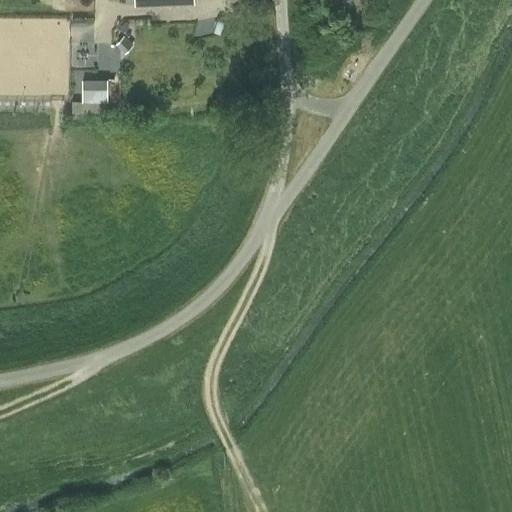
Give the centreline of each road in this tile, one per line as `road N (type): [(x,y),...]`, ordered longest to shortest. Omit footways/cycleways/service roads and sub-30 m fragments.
road 1 (unclassified): [(0,379),(140,343),(222,283),(269,221)]
road 2 (track): [(269,221),(262,270),(223,343),(210,388),(263,511)]
road 3 (unclassified): [(269,221),(346,110)]
road 4 (unclassified): [(346,110),(420,0)]
road 5 (unclassified): [(269,221),(290,94)]
road 6 (track): [(107,355),(0,413)]
